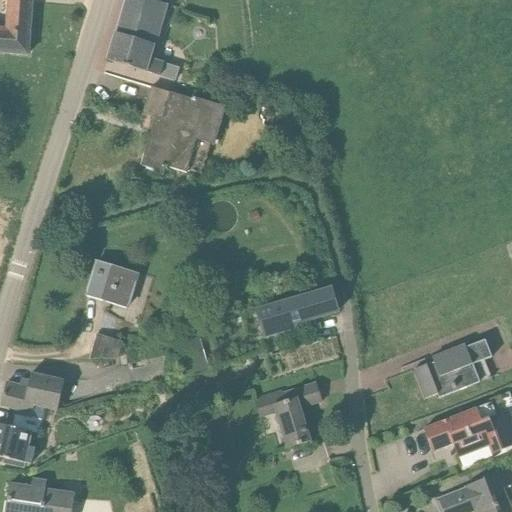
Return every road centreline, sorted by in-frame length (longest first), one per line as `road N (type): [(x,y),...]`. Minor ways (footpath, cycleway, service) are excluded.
road 1 (tertiary): [(0,328),(104,0)]
road 2 (residential): [(371,511),(343,309)]
